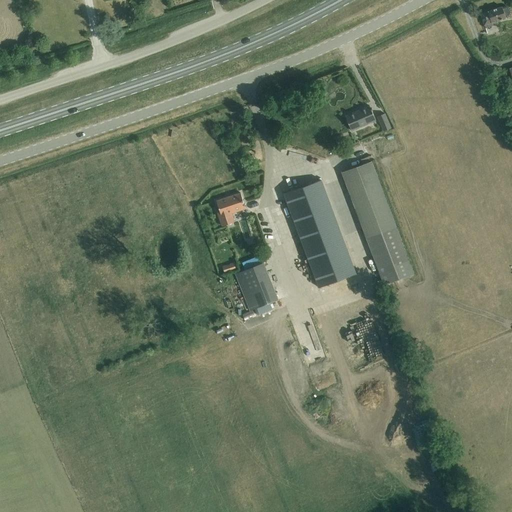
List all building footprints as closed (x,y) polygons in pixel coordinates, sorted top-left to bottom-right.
[(506,6),(503,7),(481,14),(486,28),(494,25),(492,21),(508,16),(510,14),(511,12),(511,10),(511,8),(509,7),(508,6),(506,6)] [(376,120),(370,106),(345,116),(352,130),(376,120)] [(378,116),(384,131),(391,128),(385,113),(378,116)] [(342,172),(385,285),(414,274),(371,161),(342,172)] [(293,190),(284,194),(285,196),(307,255),(317,284),(319,287),(320,287),(356,274),(356,272),(332,208),(322,181),(321,180),(313,183),(293,190)] [(242,192),(218,200),(221,210),(218,211),(223,225),(235,221),(233,212),(247,208),(242,192)] [(250,311),(278,300),(263,262),(235,274),(250,311)] [(222,266),(224,272),(235,269),(233,263),(222,266)] [(385,365),(361,374),(363,380),(387,371),(385,365)]
